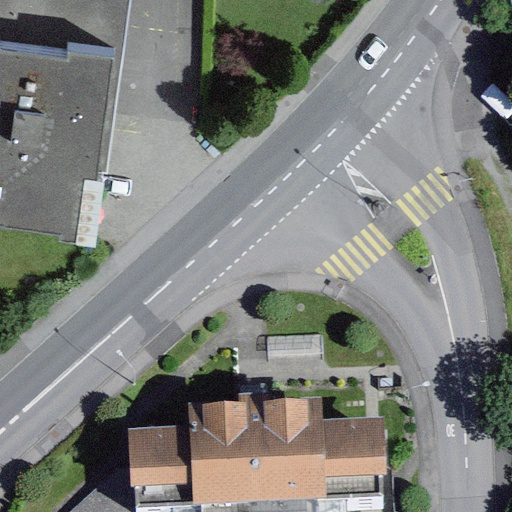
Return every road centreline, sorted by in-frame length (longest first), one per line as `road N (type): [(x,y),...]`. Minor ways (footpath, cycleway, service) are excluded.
road 1 (tertiary): [(259,183),(0,423)]
road 2 (residential): [(457,373),(441,222),(369,75)]
road 3 (residential): [(259,183),(363,249),(457,373)]
road 4 (tertiary): [(369,75),(259,183)]
road 5 (residential): [(457,373),(467,511)]
